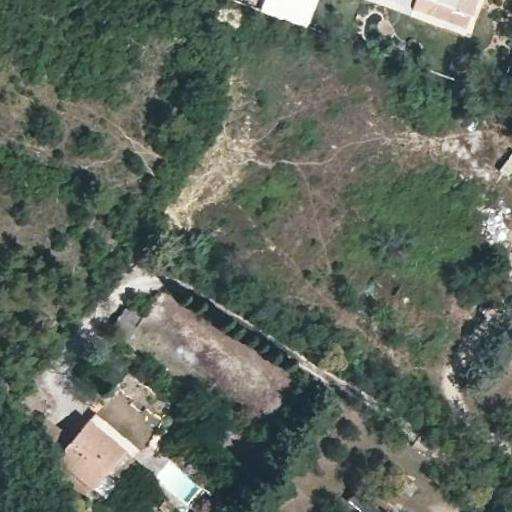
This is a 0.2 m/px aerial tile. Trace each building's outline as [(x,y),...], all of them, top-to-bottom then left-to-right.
[(281,0),(278,19),(309,25),(314,0),(281,0)] [(453,11),(421,0),(412,0),(409,11),(462,30),(467,16),(453,11)] [(421,0),(453,11),(456,0),(421,0)] [(405,15),(393,11),(389,24),(401,27),(405,15)] [(490,56),(481,51),(473,68),(483,72),(490,56)] [(130,309),(122,320),(133,327),(141,317),(130,309)] [(133,327),(122,320),(120,318),(109,333),(123,342),(133,327)] [(93,416),(87,423),(123,454),(130,459),(136,452),(93,416)] [(55,459),(72,440),(44,418),(39,454),(51,464),(55,459)] [(123,454),(87,423),(72,440),(55,459),(91,490),(123,454)] [(130,459),(123,454),(91,490),(103,500),(118,482),(121,486),(138,467),(130,459)] [(84,498),(91,490),(55,459),(51,464),(48,467),(84,498)] [(410,482),(390,467),(383,476),(403,491),(410,482)] [(450,485),(435,472),(428,480),(444,492),(450,485)] [(44,498),(39,474),(25,477),(30,501),(44,498)] [(388,511),(395,503),(374,488),(367,497),(386,511),(388,511)] [(375,511),(354,493),(346,503),(357,511),(375,511)]
